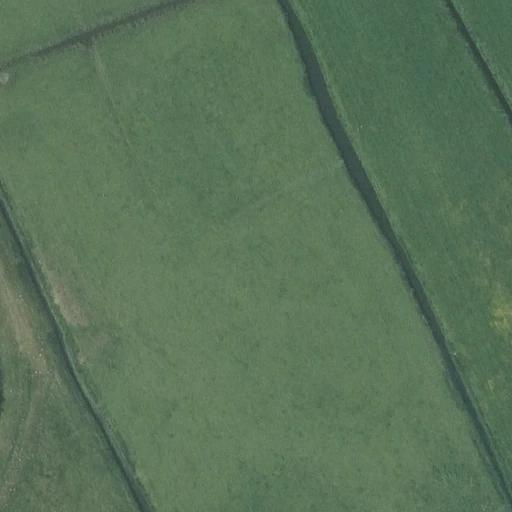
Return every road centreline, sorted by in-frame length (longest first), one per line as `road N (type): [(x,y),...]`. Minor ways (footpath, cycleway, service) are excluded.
road 1 (track): [(511,435),(298,0)]
road 2 (track): [(0,293),(32,367),(0,469)]
